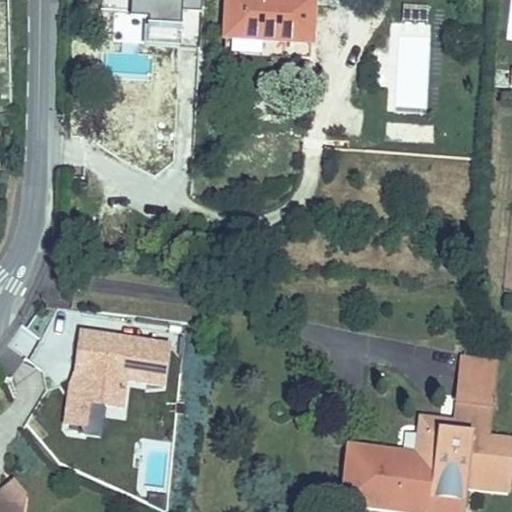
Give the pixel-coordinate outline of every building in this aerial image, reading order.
[(311,44),(313,0),(227,0),(225,39),(311,44)] [(427,113),(430,36),(397,34),(393,112),(427,113)] [(64,172),(85,171),(84,144),(64,145),(64,172)] [(126,383),(165,387),(170,341),(75,330),(63,430),(99,434),(102,408),(123,411),(126,383)] [(463,358),(462,363),(495,367),(496,362),(463,358)] [(458,404),(491,408),(495,367),(462,363),(458,404)] [(447,435),(454,436),(488,440),(491,408),(458,404),(456,423),(448,423),(447,435)] [(350,448),(344,503),(428,511),(432,511),(433,500),(465,504),(467,489),(467,481),(509,486),(511,459),(511,442),(488,440),(454,436),(447,435),(448,423),(422,420),(421,427),(418,455),(398,453),(350,448)] [(509,493),(509,486),(467,481),(467,489),(509,493)] [(22,511),(24,500),(12,484),(0,493),(0,511),(22,511)] [(463,511),(465,504),(433,500),(432,511),(463,511)]
